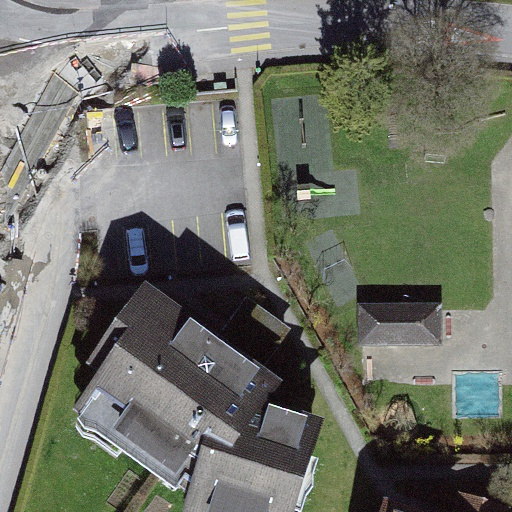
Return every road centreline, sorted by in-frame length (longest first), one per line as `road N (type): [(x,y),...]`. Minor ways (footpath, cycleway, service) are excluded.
road 1 (residential): [(39,44),(246,25),(511,29)]
road 2 (residential): [(39,44),(48,293),(0,439)]
